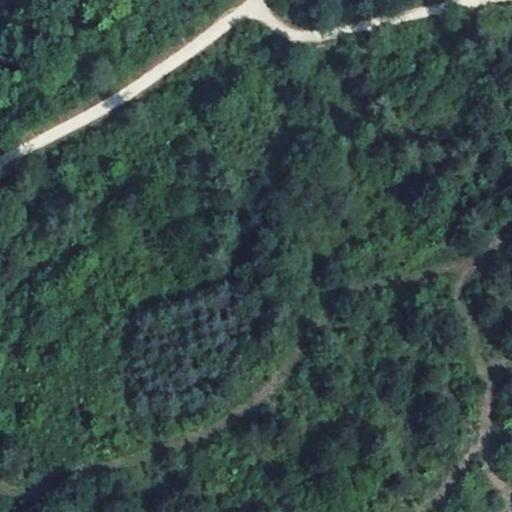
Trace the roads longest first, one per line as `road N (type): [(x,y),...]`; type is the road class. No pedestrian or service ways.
road 1 (track): [(255,9),(115,101),(0,162)]
road 2 (track): [(483,0),(307,37),(280,31),(255,9)]
